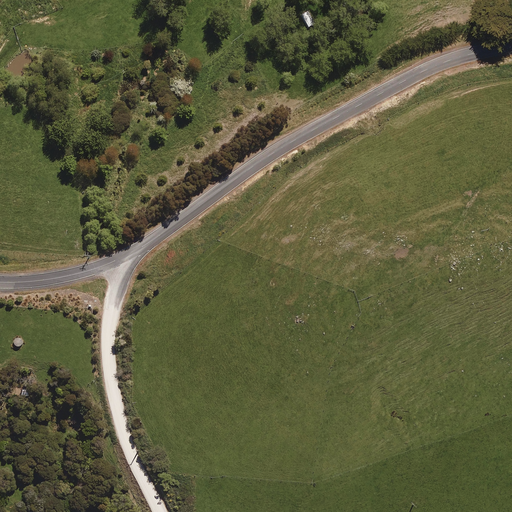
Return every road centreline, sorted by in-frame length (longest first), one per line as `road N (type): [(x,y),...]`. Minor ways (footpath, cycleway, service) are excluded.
road 1 (tertiary): [(511,48),(446,59),(276,149),(126,256)]
road 2 (unclassified): [(126,256),(109,322),(116,391),(159,511)]
road 3 (tertiary): [(126,256),(58,279),(0,281)]
